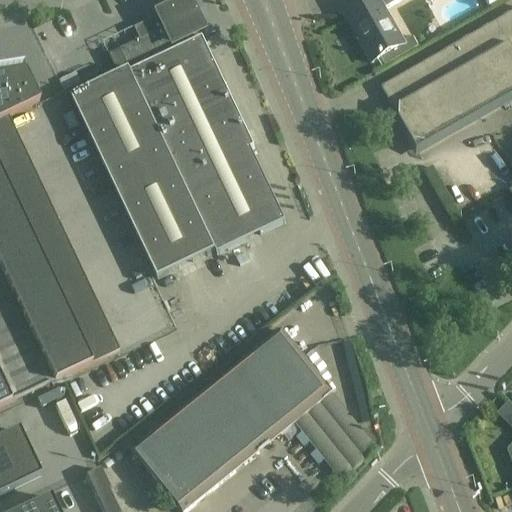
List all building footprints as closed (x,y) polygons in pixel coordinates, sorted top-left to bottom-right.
[(379,0),(351,16),(365,42),(360,45),(372,66),(381,61),(385,69),(418,50),(412,40),(402,45),(383,13),(405,0),(379,0)] [(483,0),(488,9),(504,0),(483,0)] [(71,100),(158,282),(215,254),(217,258),(286,225),(251,153),(255,151),(200,35),(203,34),(189,5),(134,31),(140,43),(109,58),(118,78),(71,100)] [(404,79),(404,78),(403,79),(404,80),(384,91),(383,90),(382,91),(383,92),(382,92),(416,152),(511,98),(511,15),(444,54),(445,56),(425,67),(424,67),(424,68),(404,79)] [(24,76),(0,79),(0,276),(52,387),(119,355),(7,121),(38,106),(24,76)] [(280,439),(332,396),(282,334),(133,453),(132,454),(178,511),(188,511),(235,474),(233,472),(242,465),(244,467),(247,465),(245,462),(254,455),(256,458),(259,455),(257,453),(266,446),(268,448),(271,446),(269,444),(278,436),(280,439)] [(0,411),(12,405),(0,379),(0,411)] [(19,432),(0,441),(0,498),(41,479),(19,432)] [(101,511),(119,511),(100,472),(86,479),(101,511)] [(56,511),(50,499),(23,511),(56,511)]
